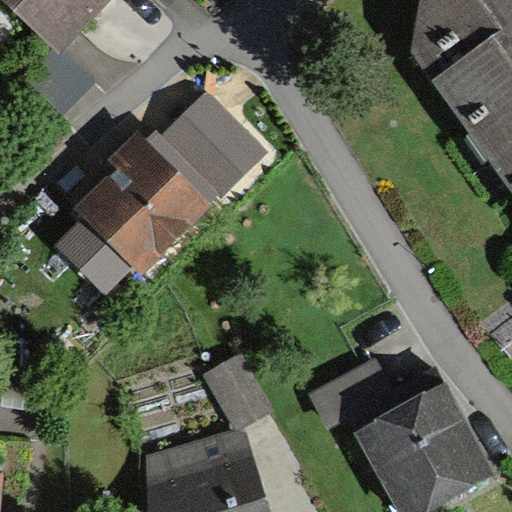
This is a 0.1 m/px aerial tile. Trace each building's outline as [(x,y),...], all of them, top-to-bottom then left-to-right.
[(115,0),(0,0),(0,5),(59,61),(117,2),(115,0)] [(417,70),(487,171),(511,153),(511,0),(436,0),(420,12),(417,70)] [(220,115),(191,142),(238,192),(267,164),(220,115)] [(139,137),(107,168),(116,178),(76,217),(141,283),(213,213),(139,137)] [(511,153),(487,171),(511,206),(511,153)] [(350,420),(401,511),(444,511),(498,483),(422,347),(380,371),(375,362),(302,402),(321,436),(350,420)] [(242,360),(208,380),(238,433),(273,413),(242,360)] [(270,511),(247,432),(145,462),(146,511),(270,511)]
